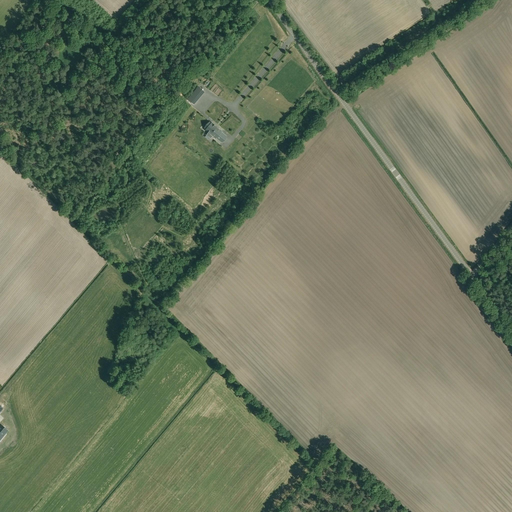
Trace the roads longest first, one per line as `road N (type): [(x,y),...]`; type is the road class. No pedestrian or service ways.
road 1 (unclassified): [(511,329),(269,0)]
road 2 (track): [(50,0),(104,33),(151,0)]
